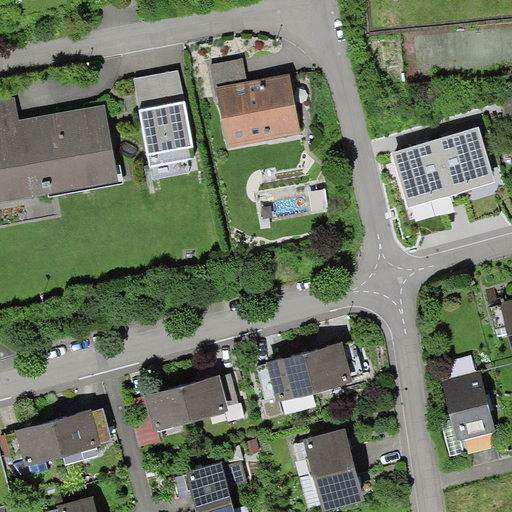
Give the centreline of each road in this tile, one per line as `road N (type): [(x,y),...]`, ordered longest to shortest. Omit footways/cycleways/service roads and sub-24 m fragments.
road 1 (residential): [(0,393),(404,282)]
road 2 (residential): [(333,2),(0,62)]
road 3 (residential): [(404,282),(333,2)]
road 4 (residential): [(430,485),(404,282)]
